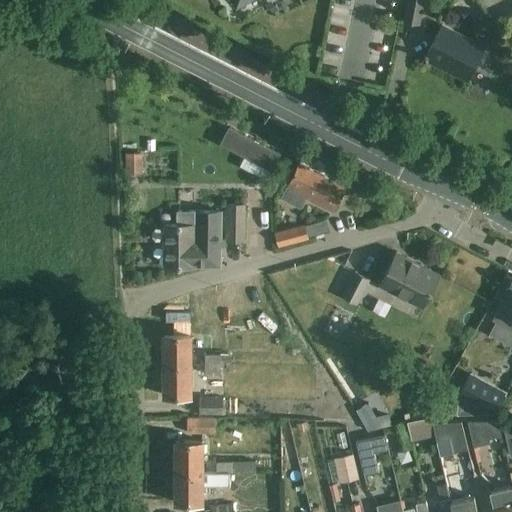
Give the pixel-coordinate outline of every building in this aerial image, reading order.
[(421,0),(404,0),(402,22),(418,24),(421,0)] [(511,13),(503,18),(511,33),(511,13)] [(425,54),(423,58),(467,80),(484,47),(442,25),(435,38),(437,39),(434,44),(432,43),(426,55),(425,54)] [(229,127),(221,143),(271,169),(279,153),(229,127)] [(155,166),(155,146),(140,146),(140,166),(155,166)] [(126,152),(127,174),(140,174),(139,151),(126,152)] [(287,188),(281,199),(300,209),(306,198),(332,211),(344,187),(299,163),(286,188),(287,188)] [(227,205),(227,241),(243,241),(243,204),(227,205)] [(164,224),(164,267),(193,267),(193,266),(219,266),(220,211),(177,211),(177,225),(164,224)] [(275,232),(278,246),(307,238),(303,224),(275,232)] [(412,243),(408,256),(453,273),(458,259),(412,243)] [(438,274),(411,260),(396,252),(379,284),(422,306),(438,274)] [(342,296),(356,303),(369,278),(354,271),(342,296)] [(511,279),(505,276),(495,296),(502,300),(492,321),(511,330),(511,327),(511,279)] [(163,333),(163,364),(190,364),(190,333),(163,333)] [(219,367),(240,367),(240,345),(219,345),(219,367)] [(202,354),(202,364),(218,364),(218,354),(202,354)] [(190,364),(163,364),(163,396),(190,396),(190,364)] [(218,364),(202,364),(202,374),(218,374),(218,364)] [(460,396),(459,416),(496,415),(507,394),(470,376),(460,396)] [(199,397),(199,414),(223,413),(223,397),(199,397)] [(432,416),(430,417),(434,436),(436,435),(437,440),(449,437),(453,451),(468,448),(461,421),(433,422),(432,416)] [(186,432),(214,433),(214,417),(186,417),(186,432)] [(434,436),(430,417),(407,421),(411,441),(434,436)] [(497,420),(467,421),(474,446),(490,442),(489,438),(501,436),(497,420)] [(391,426),(397,450),(410,446),(405,422),(391,426)] [(384,434),(356,440),(364,475),(379,472),(374,452),(388,448),(384,434)] [(175,440),(175,472),(201,472),(201,441),(175,440)] [(298,450),(307,487),(315,486),(306,448),(298,450)] [(358,478),(353,454),(336,458),(341,482),(358,478)] [(216,461),(216,471),(232,471),(256,471),(255,461),(216,461)] [(216,471),(216,482),(232,482),(232,471),(216,471)] [(201,472),(175,472),(175,503),(201,503),(201,472)] [(446,483),(445,484),(451,511),(477,511),(477,509),(476,509),(473,495),(451,501),(446,483)] [(440,511),(451,511),(445,484),(436,486),(440,501),(438,501),(440,511)] [(511,511),(511,485),(489,491),(493,511),(511,511)] [(401,511),(399,500),(378,505),(379,511),(401,511)] [(414,508),(401,511),(426,511),(424,502),(414,504),(414,508)] [(350,505),(351,511),(360,511),(358,503),(350,505)]
